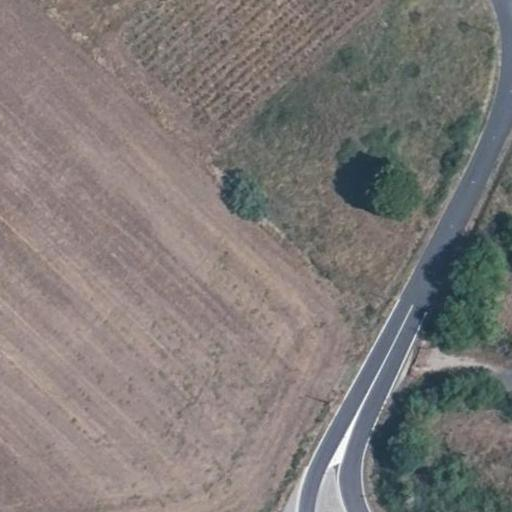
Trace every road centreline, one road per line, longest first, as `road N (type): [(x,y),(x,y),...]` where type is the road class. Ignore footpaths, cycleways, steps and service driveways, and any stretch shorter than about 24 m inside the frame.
road 1 (tertiary): [(511,74),(472,183),(367,392)]
road 2 (tertiary): [(367,392),(313,476),(305,511)]
road 3 (tertiary): [(358,511),(345,472),(367,392)]
